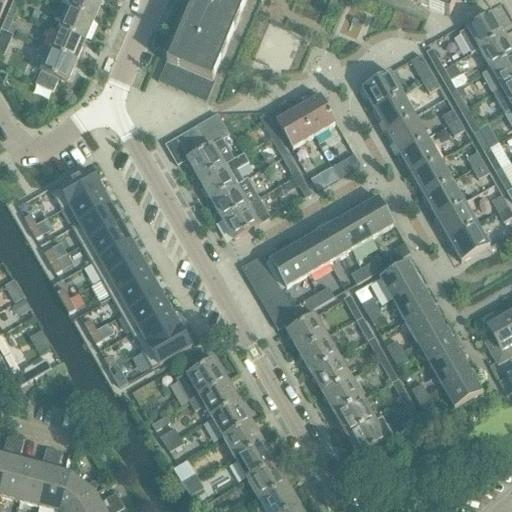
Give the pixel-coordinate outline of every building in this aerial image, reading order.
[(14,0),(9,13),(16,16),(22,0),(14,0)] [(96,0),(71,0),(66,12),(93,24),(102,3),(96,0)] [(200,0),(172,70),(175,71),(185,75),(194,79),(204,83),(212,86),(213,83),(247,0),(399,0),(436,15),(448,20),(456,0),(200,0)] [(66,12),(58,33),(84,45),(93,24),(66,12)] [(9,13),(0,34),(8,37),(16,16),(9,13)] [(34,15),(31,21),(38,24),(40,17),(34,15)] [(467,34),(459,39),(470,59),(479,54),(504,40),(492,19),(467,34)] [(0,34),(0,33),(0,58),(4,60),(13,39),(8,37),(0,34)] [(58,33),(49,54),(76,65),(84,45),(58,33)] [(511,54),(504,40),(479,54),(490,74),(511,61),(511,54)] [(429,49),(423,52),(438,78),(444,74),(429,49)] [(45,64),(35,88),(52,95),(57,83),(67,87),(76,65),(49,54),(40,50),(36,60),(45,64)] [(511,61),(490,74),(481,79),(493,99),(511,88),(511,61)] [(166,67),(158,86),(167,90),(175,71),(172,70),(166,67)] [(175,71),(167,90),(177,94),(185,75),(175,71)] [(429,72),(417,78),(421,85),(433,79),(429,72)] [(444,74),(438,78),(449,97),(455,94),(444,74)] [(185,75),(177,94),(187,98),(194,79),(185,75)] [(373,113),(402,97),(390,77),(361,94),(373,113)] [(194,79),(187,98),(196,102),(204,83),(194,79)] [(433,79),(421,85),(429,99),(441,92),(433,79)] [(204,83),(196,102),(206,106),(214,87),(212,86),(204,83)] [(511,88),(493,99),(504,118),(511,114),(511,88)] [(455,94),(449,97),(461,118),(467,114),(455,94)] [(385,135),(414,118),(402,97),(373,113),(385,135)] [(297,114),(314,143),(335,130),(319,102),(297,114)] [(292,155),(314,143),(297,114),(276,126),(292,155)] [(467,114),(461,118),(472,137),(478,134),(467,114)] [(453,115),(442,122),(446,129),(458,122),(453,115)] [(398,157),(426,140),(414,118),(385,135),(398,157)] [(218,146),(222,143),(221,143),(228,139),(216,119),(206,125),(218,146)] [(264,119),(258,122),(270,143),(276,140),(264,119)] [(458,122),(446,129),(453,142),(465,136),(458,122)] [(211,150),(218,146),(206,125),(195,131),(206,152),(210,149),(211,150)] [(196,158),(206,152),(195,131),(184,137),(196,158)] [(478,134),(472,137),(483,157),(490,153),(478,134)] [(186,164),(196,158),(184,137),(174,143),(186,164)] [(276,140),(270,143),(282,163),(287,159),(276,140)] [(410,179),(439,162),(426,140),(398,157),(410,179)] [(186,164),(174,143),(165,149),(177,169),(186,164)] [(198,185),(242,159),(242,158),(233,163),(222,143),(218,146),(211,150),(210,149),(206,152),(196,158),(186,164),(198,185)] [(490,153),(483,157),(495,177),(501,173),(490,153)] [(477,157),(466,164),(471,172),(482,165),(477,157)] [(209,205),(242,185),(236,175),(248,168),(242,159),(198,185),(209,205)] [(287,159),(282,163),(288,175),(293,183),(299,179),(294,171),(287,159)] [(422,200),(451,183),(439,162),(410,179),(422,200)] [(349,177),(342,165),(330,172),(337,183),(349,177)] [(482,165),(471,172),(477,184),(489,178),(482,165)] [(511,191),(501,173),(495,177),(511,207),(511,206),(511,191)] [(89,174),(50,196),(60,215),(100,192),(89,174)] [(299,179),(293,183),(304,203),(310,199),(299,179)] [(435,222),(464,205),(451,183),(422,200),(435,222)] [(220,224),(258,203),(247,184),(243,186),(242,185),(209,205),(220,224)] [(100,192),(60,215),(61,215),(68,211),(78,227),(70,231),(70,232),(110,210),(100,192)] [(502,200),(491,206),(496,215),(507,209),(502,200)] [(356,215),(372,244),(394,231),(377,202),(356,215)] [(258,203),(220,224),(232,244),(269,223),(258,203)] [(447,243),(476,227),(464,205),(435,222),(447,243)] [(511,217),(507,209),(496,215),(504,228),(511,223),(511,217)] [(110,210),(70,232),(80,250),(120,227),(110,210)] [(350,256),(372,244),(356,215),(334,227),(350,256)] [(30,218),(23,222),(29,232),(36,228),(30,218)] [(120,227),(80,250),(90,267),(130,245),(120,227)] [(328,269),(350,256),(334,227),(312,240),(328,269)] [(476,227),(447,243),(461,267),(490,250),(476,227)] [(36,228),(29,232),(35,243),(42,239),(36,228)] [(306,281),(328,269),(312,240),(290,253),(306,281)] [(130,245),(90,267),(100,285),(140,263),(130,245)] [(60,247),(50,253),(56,264),(66,258),(60,247)] [(404,249),(394,254),(399,263),(399,264),(410,259),(404,248),(404,249)] [(50,253),(43,257),(49,268),(56,264),(50,253)] [(286,294),(306,281),(290,253),(269,265),(286,294)] [(66,258),(56,264),(62,274),(72,268),(66,258)] [(262,260),(241,272),(246,282),(267,270),(265,267),(262,260)] [(140,263),(100,285),(110,303),(150,280),(140,263)] [(56,264),(49,268),(55,278),(62,274),(56,264)] [(269,265),(265,267),(267,270),(273,280),(279,290),(282,296),(286,294),(269,265)] [(390,303),(418,287),(407,267),(379,284),(390,303)] [(371,268),(361,274),(367,283),(377,278),(371,268)] [(267,270),(246,282),(252,291),(273,280),(267,270)] [(361,274),(351,279),(356,288),(357,289),(367,283),(361,274)] [(150,280),(110,303),(120,320),(160,298),(150,280)] [(273,280),(252,291),(258,302),(279,290),(273,280)] [(402,325),(431,309),(418,287),(390,303),(402,325)] [(279,290),(258,302),(264,313),(285,301),(282,296),(279,290)] [(63,292),(56,296),(62,307),(69,303),(63,292)] [(328,292),(317,298),(323,308),(334,302),(333,300),(328,292)] [(13,298),(11,299),(15,306),(23,301),(19,294),(13,298)] [(160,298),(120,320),(130,338),(170,315),(160,298)] [(317,298),(308,304),(313,312),(313,313),(323,308),(317,298)] [(285,301),(264,313),(270,323),(291,311),(285,301)] [(350,301),(344,304),(356,325),(362,322),(350,301)] [(24,303),(15,308),(22,320),(30,315),(24,303)] [(69,303),(62,307),(68,317),(75,313),(69,303)] [(363,308),(361,309),(366,317),(376,311),(371,303),(363,308)] [(414,346),(443,329),(431,309),(402,325),(414,346)] [(291,311),(270,323),(276,334),(297,322),(291,311)] [(376,311),(366,317),(373,329),(375,329),(383,324),(376,311)] [(170,315),(130,338),(140,355),(180,333),(170,315)] [(493,342),(484,347),(498,371),(511,362),(511,328),(507,320),(487,332),(493,342)] [(298,358),(327,342),(315,321),(286,337),(298,358)] [(362,322),(356,325),(367,346),(374,342),(362,322)] [(90,324),(83,328),(89,338),(96,334),(90,324)] [(427,368),(455,351),(443,329),(414,346),(427,368)] [(180,333),(140,355),(151,374),(190,351),(180,333)] [(96,334),(89,338),(95,349),(102,345),(96,334)] [(40,336),(30,342),(38,356),(48,350),(40,336)] [(0,362),(9,358),(0,342),(0,362)] [(310,379),(338,362),(327,342),(298,358),(310,379)] [(374,342),(367,346),(379,366),(385,363),(374,342)] [(388,351),(386,352),(391,360),(401,354),(396,346),(388,351)] [(440,390),(468,373),(455,351),(427,368),(440,390)] [(401,354),(391,360),(398,372),(399,372),(408,367),(401,354)] [(9,358),(0,362),(0,393),(4,400),(32,383),(25,372),(19,376),(9,358)] [(110,359),(103,362),(109,373),(116,369),(110,359)] [(338,362),(310,379),(322,399),(350,383),(338,362)] [(44,363),(33,370),(39,379),(50,373),(44,363)] [(185,378),(174,384),(188,407),(227,385),(214,363),(186,380),(185,378)] [(385,363),(379,366),(391,387),(397,384),(385,363)] [(32,368),(25,372),(32,383),(39,379),(33,370),(32,368)] [(116,369),(109,373),(115,384),(122,380),(116,369)] [(468,373),(440,390),(454,414),(482,398),(468,373)] [(508,380),(500,385),(504,392),(508,399),(511,397),(511,378),(508,381),(508,380)] [(350,383),(322,399),(334,420),(362,404),(350,383)] [(397,384),(391,387),(403,408),(409,405),(397,384)] [(227,385),(188,407),(193,417),(203,411),(210,422),(239,406),(227,385)] [(138,410),(159,398),(152,386),(131,397),(138,410)] [(412,395),(411,395),(416,403),(426,397),(422,389),(412,395)] [(426,397),(416,403),(424,417),(434,411),(426,397)] [(362,404),(334,420),(346,441),(374,425),(362,404)] [(414,428),(399,437),(406,449),(427,437),(419,422),(409,405),(403,408),(414,428)] [(239,406),(210,422),(222,443),(251,427),(239,406)] [(167,420),(151,429),(154,435),(170,426),(167,420)] [(374,425),(346,441),(358,463),(387,447),(393,443),(381,421),(374,425)] [(251,427),(222,443),(234,464),(263,448),(251,427)] [(174,433),(159,442),(164,449),(179,440),(174,433)] [(179,440),(164,449),(170,458),(184,449),(179,440)] [(0,458),(0,497),(14,443),(7,442),(2,459),(0,458)] [(14,443),(0,497),(0,500),(21,506),(31,466),(19,463),(24,446),(14,443)] [(263,448),(234,464),(246,485),(275,469),(263,448)] [(31,466),(21,506),(40,511),(55,454),(47,452),(42,469),(31,466)] [(55,454),(40,511),(44,511),(60,511),(69,476),(58,474),(63,456),(55,454)] [(275,469),(246,485),(258,506),(252,509),(252,510),(287,490),(275,469)] [(69,476),(60,511),(67,511),(94,495),(96,487),(93,485),(87,489),(82,486),(77,483),(80,475),(76,472),(69,476)] [(194,478),(179,486),(184,493),(198,485),(194,478)] [(198,485),(184,493),(189,501),(202,493),(198,485)] [(287,490),(252,510),(253,511),(296,511),(299,511),(287,490)] [(94,495),(67,511),(108,511),(120,505),(115,497),(100,506),(94,495)]
